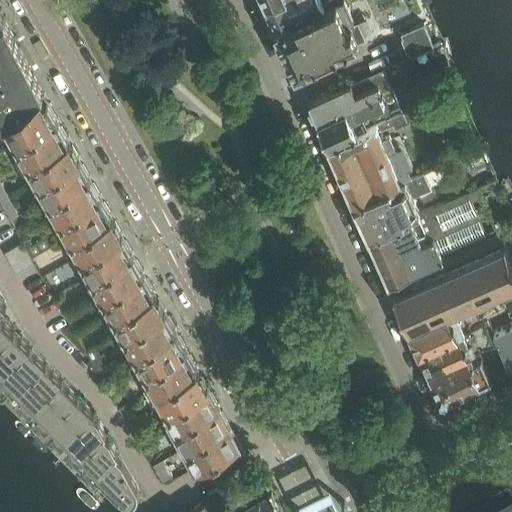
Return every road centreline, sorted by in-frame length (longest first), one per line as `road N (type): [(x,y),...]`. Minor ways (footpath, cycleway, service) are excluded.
road 1 (residential): [(280,429),(34,0)]
road 2 (residential): [(424,430),(233,0)]
road 3 (residential): [(280,429),(158,498),(75,350),(0,258)]
road 4 (residential): [(310,481),(424,430)]
